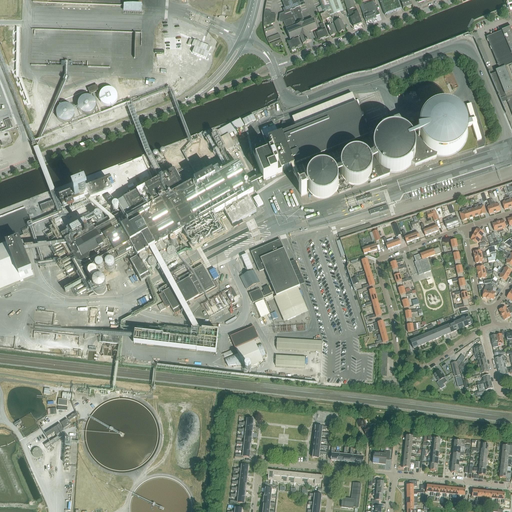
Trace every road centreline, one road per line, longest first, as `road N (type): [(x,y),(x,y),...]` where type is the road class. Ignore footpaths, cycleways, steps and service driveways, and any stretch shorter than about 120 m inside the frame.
road 1 (residential): [(464,227),(381,258),(378,267),(400,359),(427,365),(482,330)]
road 2 (secondary): [(0,174),(183,103)]
road 3 (tertiary): [(297,59),(451,0)]
road 4 (residential): [(255,511),(265,458),(334,466)]
